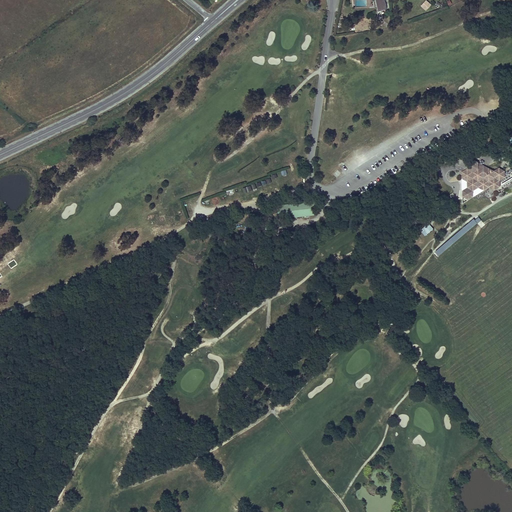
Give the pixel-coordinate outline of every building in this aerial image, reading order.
[(375,0),(377,6),(380,6),(381,10),(387,9),(384,0),(375,0)] [(421,6),(426,10),(431,5),(426,0),(421,6)] [(486,167),(478,163),(473,160),(467,163),(467,169),(462,172),(462,179),(462,191),(462,197),(468,200),(474,197),(484,190),(489,187),(494,190),(500,187),(500,181),(505,178),(505,171),(499,168),(494,171),(486,167)] [(315,202),(284,205),(285,219),(317,215),(315,202)] [(433,230),(428,223),(419,230),(425,236),(433,230)] [(416,270),(411,277),(414,279),(422,267),(432,256),(431,255),(433,253),(430,251),(428,254),(429,254),(424,260),(421,264),(416,270)]
